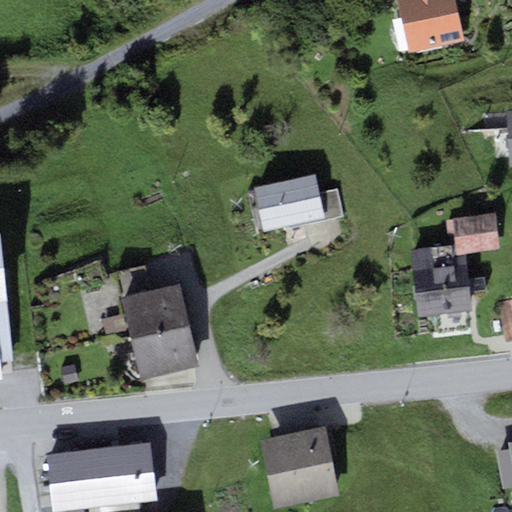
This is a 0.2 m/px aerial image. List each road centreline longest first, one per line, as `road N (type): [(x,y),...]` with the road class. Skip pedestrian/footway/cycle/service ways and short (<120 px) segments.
road 1 (tertiary): [(511,377),(0,425)]
road 2 (track): [(225,0),(0,118)]
